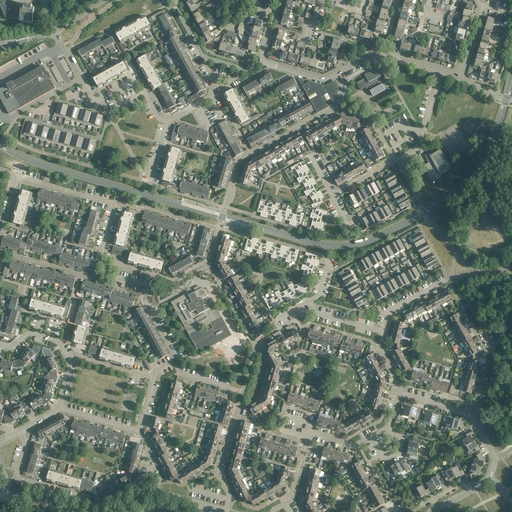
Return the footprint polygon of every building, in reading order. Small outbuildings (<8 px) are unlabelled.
[(13,4),(10,0),(7,0),(0,3),(0,6),(5,18),(15,19),(16,9),(13,9),(12,8),(10,5),(13,4)] [(195,0),(191,0),(185,4),(188,9),(195,5),(193,2),(196,1),(195,0)] [(285,7),(286,7),(292,9),(292,8),(293,5),(296,6),(297,5),(295,2),(294,2),(287,0),(285,7)] [(391,4),(384,2),(383,6),(381,5),(381,8),(388,10),(389,7),(390,7),(391,4)] [(467,4),(466,3),(463,4),(464,6),(466,6),(465,10),(473,12),(474,6),(467,4)] [(30,5),(26,4),(26,5),(24,5),(24,8),(17,7),(16,9),(15,19),(20,20),(20,22),(33,24),(33,21),(38,22),(39,9),(32,9),(32,6),(30,6),(30,5)] [(196,5),(195,5),(188,9),(190,12),(191,11),(193,14),(199,10),(196,5)] [(409,9),(402,7),(401,10),(402,11),(401,14),(408,16),(409,13),(408,13),(409,9)] [(388,10),(381,8),(380,10),(381,11),(380,14),(388,16),(389,14),(387,13),(388,10)] [(163,10),(156,14),(148,19),(151,23),(158,19),(165,15),(165,14),(163,10)] [(201,13),(199,10),(193,14),(194,17),(193,18),(195,20),(201,17),(200,13),(201,13)] [(464,10),(462,16),(470,18),(471,15),(472,15),(473,12),(465,10),(464,10)] [(167,13),(165,14),(165,15),(158,19),(160,22),(157,23),(159,25),(168,20),(168,19),(170,18),(167,13)] [(290,15),(283,13),(282,15),(283,16),(283,19),(282,19),(289,21),(290,21),(291,19),(289,18),(290,15)] [(408,16),(401,14),(400,17),(399,17),(398,19),(407,22),(408,16)] [(151,27),(145,16),(140,19),(139,18),(136,19),(136,20),(137,21),(139,20),(141,22),(137,24),(137,23),(136,21),(130,24),(136,35),(135,33),(137,32),(138,34),(148,28),(147,27),(149,25),(150,27),(151,27)] [(470,18),(462,16),(462,18),(463,19),(462,22),(469,24),(470,22),(469,21),(470,18)] [(203,20),(201,17),(195,20),(198,26),(205,21),(204,19),(203,20)] [(257,18),(254,17),(253,21),(256,21),(255,25),(255,26),(261,27),(262,28),(264,22),(256,19),(257,18)] [(494,19),(487,17),(485,23),(492,26),(492,25),(493,21),(496,22),(497,19),(494,18),(494,19)] [(281,18),(280,25),(287,27),(286,28),(289,29),(290,26),(287,25),(289,21),(282,19),(283,19),(281,18)] [(407,22),(398,19),(397,22),(399,23),(398,26),(405,28),(407,22)] [(169,21),(168,20),(159,25),(160,28),(162,26),(164,29),(173,24),(171,20),(169,21)] [(385,22),(377,20),(376,26),(377,27),(377,26),(384,29),(385,26),(384,25),(385,22)] [(207,24),(205,21),(198,26),(201,31),(207,27),(206,24),(207,24)] [(457,27),(459,28),(466,30),(467,27),(468,27),(469,24),(462,22),(458,21),(457,27)] [(492,26),(485,23),(484,26),(485,27),(485,30),(492,32),(494,26),(492,25),(492,26)] [(136,35),(130,24),(125,27),(124,26),(122,28),(122,27),(121,28),(122,29),(125,28),(126,30),(123,32),(122,31),(121,29),(115,32),(117,35),(118,37),(119,39),(120,42),(121,43),(120,41),(122,40),(123,42),(128,39),(133,36),(133,35),(135,34),(135,35),(136,35)] [(175,28),(173,24),(164,29),(166,33),(163,34),(164,36),(174,30),(173,29),(175,28)] [(254,28),(253,32),(260,34),(261,31),(260,31),(261,27),(255,26),(255,25),(253,25),(253,28),(254,28)] [(351,27),(348,26),(346,34),(352,36),(354,29),(351,28),(351,27)] [(374,26),(373,29),(372,30),(374,33),(375,33),(382,35),(384,29),(377,26),(377,27),(376,26),(374,26)] [(405,28),(398,26),(397,29),(395,29),(395,32),(402,34),(403,34),(405,28)] [(209,31),(207,27),(201,31),(202,34),(203,33),(205,36),(210,33),(211,33),(210,30),(209,31)] [(363,29),(363,30),(360,29),(358,37),(362,38),(361,39),(364,40),(366,32),(367,31),(367,30),(368,28),(366,27),(363,29)] [(466,30),(459,28),(457,34),(466,36),(466,34),(465,33),(466,30)] [(358,30),(354,29),(352,36),(355,37),(355,36),(358,37),(360,29),(358,29),(358,30)] [(175,32),(174,30),(164,36),(165,38),(168,37),(169,40),(177,36),(179,35),(177,31),(175,32)] [(371,31),(367,30),(367,31),(366,32),(364,40),(370,41),(372,34),(374,33),(372,30),(371,31)] [(259,36),(260,34),(253,32),(252,35),(251,35),(250,37),(257,39),(259,40),(259,36)] [(402,34),(395,32),(393,38),(400,40),(401,41),(404,39),(403,38),(401,37),(402,34)] [(205,36),(204,37),(207,43),(213,39),(214,40),(216,39),(215,36),(212,37),(210,33),(205,36)] [(115,43),(110,34),(106,36),(107,38),(106,39),(111,49),(113,47),(112,45),(115,43)] [(466,36),(457,34),(455,40),(463,42),(464,39),(465,39),(466,36)] [(284,37),(277,35),(276,37),(277,38),(276,41),(282,43),(283,43),(284,41),(283,40),(284,37)] [(95,41),(94,41),(99,51),(101,50),(100,48),(102,46),(103,46),(99,40),(100,40),(98,36),(94,39),(95,41)] [(179,40),(177,36),(169,40),(167,41),(169,44),(167,46),(168,48),(178,42),(177,41),(179,40)] [(489,38),(482,36),(481,38),(482,39),(481,42),(488,44),(489,42),(488,41),(489,38)] [(104,37),(100,40),(99,40),(103,46),(102,46),(104,49),(108,47),(109,50),(111,49),(106,39),(105,39),(104,37)] [(257,39),(250,37),(248,43),(249,44),(257,46),(257,43),(256,43),(257,39)] [(340,40),(333,38),(332,40),(334,41),(333,44),(340,46),(341,44),(340,43),(340,40)] [(405,41),(404,39),(401,41),(402,42),(400,50),(406,52),(408,44),(404,43),(405,41)] [(91,40),(87,42),(92,52),(95,50),(97,52),(99,51),(94,41),(92,42),(91,40)] [(281,49),(281,50),(285,48),(284,47),(281,46),(282,43),(276,41),(275,41),(273,47),(281,49)] [(92,52),(87,42),(83,45),(84,47),(83,47),(88,57),(90,56),(89,54),(92,52)] [(178,43),(178,42),(168,48),(169,50),(171,48),(173,52),(183,46),(181,42),(178,43)] [(227,45),(221,43),(219,51),(222,52),(222,53),(224,53),(227,45)] [(408,43),(408,44),(406,52),(409,52),(409,51),(412,52),(414,45),(408,43)] [(249,44),(248,47),(246,47),(244,47),(246,50),(247,50),(255,52),(257,46),(249,44)] [(233,47),(227,45),(224,53),(227,54),(228,53),(231,54),(233,47)] [(417,46),(414,45),(412,52),(412,53),(418,55),(420,48),(417,47),(417,46)] [(81,46),(76,48),(82,58),(85,56),(86,58),(88,57),(83,47),(82,48),(81,46)] [(185,50),(183,46),(173,52),(175,55),(172,56),(174,58),(184,53),(183,51),(185,50)] [(239,48),(233,47),(231,54),(234,55),(234,56),(237,57),(239,49),(239,50),(239,48)] [(246,50),(244,47),(243,48),(242,51),(239,50),(239,49),(237,57),(243,59),(245,51),(246,50)] [(285,50),(285,48),(281,50),(282,51),(280,59),(286,61),(287,60),(286,60),(288,53),(284,52),(285,50)] [(424,49),(420,48),(418,55),(421,56),(421,55),(424,56),(426,48),(424,48),(424,49)] [(432,50),(426,48),(424,56),(428,57),(427,58),(430,59),(432,50)] [(485,50),(478,48),(477,50),(478,51),(477,54),(485,56),(486,54),(484,53),(485,50)] [(337,52),(330,50),(328,56),(329,57),(329,56),(336,59),(337,56),(336,55),(337,52)] [(438,52),(432,50),(430,59),(433,59),(433,58),(436,59),(438,52)] [(439,50),(438,52),(436,59),(440,60),(439,61),(442,62),(444,55),(445,52),(439,50)] [(451,54),(451,55),(450,56),(449,63),(448,63),(448,64),(454,66),(456,58),(458,59),(460,51),(456,50),(454,55),(451,54)] [(184,54),(184,53),(174,58),(175,60),(177,59),(179,62),(188,57),(186,53),(184,54)] [(294,54),(294,55),(292,63),(295,63),(295,62),(298,63),(301,56),(298,55),(294,54)] [(448,56),(444,55),(442,62),(445,63),(445,62),(448,63),(449,63),(450,56),(451,55),(448,54),(448,56)] [(485,56),(477,54),(477,57),(475,57),(475,60),(482,62),(483,62),(485,56)] [(147,56),(147,55),(145,56),(143,57),(141,59),(139,60),(136,61),(139,66),(138,67),(139,69),(139,70),(141,69),(139,66),(142,65),(144,68),(143,68),(143,69),(141,70),(144,76),(155,70),(153,70),(152,68),(153,68),(148,58),(146,58),(145,56),(147,56)] [(329,56),(329,57),(328,60),(326,59),(324,60),(326,63),(327,62),(335,65),(336,59),(329,56)] [(191,61),(188,57),(179,62),(181,65),(178,67),(179,69),(189,63),(189,62),(191,61)] [(310,60),(306,59),(304,66),(307,67),(307,66),(311,66),(313,59),(310,59),(310,60)] [(319,61),(313,59),(311,66),(314,67),(313,69),(316,69),(318,62),(319,62),(319,61)] [(326,63),(324,60),(323,61),(322,63),(319,62),(318,62),(316,69),(323,71),(325,64),(326,63)] [(482,62),(475,60),(473,66),(480,68),(481,69),(484,68),(483,66),(481,65),(482,62)] [(125,67),(124,65),(122,62),(122,61),(122,63),(121,64),(120,62),(110,68),(110,69),(108,70),(108,69),(107,69),(113,80),(118,77),(119,78),(121,76),(121,77),(122,76),(121,75),(118,76),(117,74),(120,72),(121,73),(122,75),(127,72),(126,69),(125,67)] [(190,64),(189,63),(179,69),(181,71),(183,69),(185,73),(194,67),(192,63),(190,64)] [(12,83),(0,89),(0,104),(6,116),(20,108),(55,89),(50,79),(50,78),(50,77),(48,73),(47,74),(43,67),(38,69),(12,84),(12,83)] [(197,72),(194,67),(185,73),(187,76),(184,77),(185,79),(195,74),(195,73),(197,72)] [(485,69),(484,68),(481,69),(482,71),(479,78),(486,80),(486,79),(488,72),(487,72),(484,71),(485,69)] [(113,80),(107,69),(108,71),(106,72),(105,70),(95,76),(96,78),(94,79),(93,77),(92,77),(98,88),(104,85),(104,86),(105,86),(104,86),(107,85),(106,83),(104,85),(102,82),(106,80),(106,81),(107,81),(108,83),(113,80)] [(380,76),(376,69),(364,76),(366,78),(356,83),(360,91),(366,87),(367,89),(366,90),(368,93),(370,91),(373,96),(385,89),(382,85),(387,82),(386,81),(383,75),(380,76)] [(155,70),(144,76),(147,81),(146,81),(146,82),(147,84),(148,84),(149,83),(148,81),(150,79),(152,83),(151,83),(151,84),(149,85),(153,90),(155,89),(163,85),(163,84),(161,85),(160,83),(162,82),(156,72),(155,73),(153,71),(155,70)] [(273,80),(268,70),(264,73),(265,75),(263,75),(269,85),(271,84),(270,82),(273,80)] [(196,75),(195,74),(185,79),(187,81),(189,80),(191,83),(200,78),(198,74),(196,75)] [(261,74),(257,76),(262,86),(265,84),(267,86),(269,85),(263,75),(262,76),(261,74)] [(497,75),(494,74),(492,82),(494,82),(495,81),(498,82),(500,75),(498,74),(497,75)] [(262,86),(257,76),(253,79),(254,80),(253,81),(258,91),(260,90),(259,87),(262,86)] [(292,78),(291,77),(286,79),(292,88),(295,86),(296,89),(298,88),(293,78),(292,78)] [(202,82),(200,78),(191,83),(192,86),(190,88),(191,90),(201,84),(200,83),(202,82)] [(299,78),(298,79),(302,86),(317,114),(333,104),(334,103),(338,90),(338,89),(335,85),(333,82),(325,87),(325,86),(310,82),(304,85),(301,79),(299,78)] [(292,88),(286,79),(282,81),(283,83),(282,84),(288,94),(290,92),(288,90),(292,88)] [(251,80),(247,82),(252,91),(255,90),(256,92),(258,91),(253,81),(252,82),(251,80)] [(252,91),(247,82),(242,84),(244,86),(242,87),(248,97),(250,96),(249,93),(252,91)] [(276,85),(278,88),(281,94),(284,92),(286,95),(288,94),(282,84),(281,84),(280,83),(276,85)] [(164,84),(163,85),(155,89),(157,93),(159,92),(159,93),(169,88),(168,86),(166,87),(164,84)] [(202,86),(201,84),(191,90),(192,92),(195,90),(196,94),(197,94),(204,90),(206,89),(204,84),(202,86)] [(170,90),(169,88),(159,93),(160,94),(158,95),(160,100),(170,95),(168,91),(170,90)] [(227,100),(225,101),(226,101),(227,103),(228,103),(227,100),(229,99),(231,102),(230,102),(231,103),(229,104),(232,109),(242,104),(241,104),(239,102),(241,101),(235,91),(234,92),(233,90),(234,89),(224,95),(227,100)] [(204,90),(197,94),(196,94),(189,98),(191,102),(199,98),(206,94),(204,90)] [(172,98),(170,95),(160,100),(163,104),(165,103),(165,104),(175,99),(174,96),(172,98)] [(176,101),(175,99),(165,104),(166,105),(164,106),(166,110),(168,109),(176,105),(174,102),(176,101)] [(183,101),(176,105),(168,109),(170,113),(177,109),(178,110),(179,110),(179,109),(185,105),(183,101)] [(304,101),(302,102),(307,112),(309,111),(310,113),(314,111),(309,101),(305,103),(304,101)] [(307,112),(302,102),(300,103),(301,105),(298,107),(303,117),(307,114),(306,113),(307,112)] [(54,115),(60,117),(63,105),(62,105),(62,104),(59,103),(59,104),(57,103),(54,115)] [(242,104),(232,109),(235,115),(233,115),(234,116),(235,118),(236,117),(235,115),(237,114),(239,117),(238,117),(239,118),(237,119),(240,124),(241,124),(243,123),(245,121),(248,120),(250,119),(250,118),(249,119),(247,117),(249,116),(243,106),(242,107),(241,105),(242,104)] [(65,106),(63,105),(60,117),(66,119),(69,107),(67,106),(68,106),(65,105),(65,106)] [(71,107),(69,107),(66,119),(71,120),(75,108),(73,108),(74,107),(71,107)] [(293,107),(291,108),(297,118),(298,117),(299,119),(303,117),(298,107),(295,109),(293,107)] [(76,109),(75,108),(71,120),(77,122),(81,110),(79,110),(79,109),(76,108),(76,109)] [(297,118),(291,108),(289,109),(291,111),(287,113),(293,123),(297,120),(296,118),(297,118)] [(82,111),(81,110),(77,122),(83,124),(86,112),(85,111),(82,110),(82,111)] [(88,112),(86,112),(83,124),(89,125),(92,113),(91,113),(91,112),(88,112)] [(283,112),(281,114),(286,124),(288,123),(289,125),(293,123),(287,113),(284,115),(283,112)] [(94,114),(92,113),(89,125),(94,127),(98,115),(96,115),(97,114),(94,113),(94,114)] [(286,124),(281,114),(279,115),(280,117),(277,119),(278,121),(282,128),(286,126),(285,124),(286,124)] [(99,115),(98,115),(94,127),(100,129),(104,117),(102,116),(99,115)] [(341,124),(341,115),(333,119),(333,120),(337,127),(341,124)] [(349,118),(341,115),(341,124),(347,125),(347,126),(349,118)] [(349,117),(349,118),(347,126),(347,125),(346,127),(351,129),(354,118),(349,117)] [(332,118),(327,121),(333,130),(333,129),(337,127),(333,120),(333,119),(332,118)] [(360,120),(354,118),(351,129),(357,130),(358,131),(361,128),(358,126),(360,120)] [(217,130),(218,132),(228,127),(227,126),(229,124),(227,120),(217,125),(219,129),(217,130)] [(273,120),(271,121),(277,132),(278,131),(279,133),(283,130),(282,128),(278,121),(275,123),(273,120)] [(277,132),(271,121),(269,123),(271,125),(267,127),(273,136),(277,134),(276,132),(277,132)] [(333,130),(327,121),(323,123),(327,132),(331,130),(332,131),(333,130)] [(23,135),(29,136),(33,124),(31,124),(31,123),(29,123),(28,123),(27,123),(23,135)] [(327,132),(323,123),(318,126),(323,135),(324,135),(323,134),(327,132)] [(34,125),(33,124),(29,136),(35,138),(38,126),(37,126),(37,125),(34,124),(34,125)] [(180,124),(180,126),(177,134),(178,134),(181,135),(180,138),(182,139),(186,127),(184,127),(185,125),(180,124)] [(175,125),(173,133),(170,141),(175,143),(178,134),(177,134),(180,126),(175,125)] [(40,127),(38,126),(35,138),(41,140),(44,128),(43,127),(40,126),(40,127)] [(187,128),(186,127),(182,139),(185,139),(185,137),(189,138),(192,127),(187,126),(187,128)] [(263,126),(261,127),(266,137),(267,137),(268,139),(273,136),(267,127),(264,129),(263,126)] [(324,137),(323,135),(318,126),(313,129),(318,137),(319,140),(324,137)] [(197,129),(192,127),(189,138),(192,139),(192,141),(194,142),(197,131),(196,130),(197,129)] [(229,128),(228,127),(218,132),(219,134),(221,133),(223,136),(233,131),(230,127),(229,128)] [(266,137),(261,127),(259,128),(260,131),(257,133),(262,142),(266,140),(265,138),(266,137)] [(46,128),(44,128),(41,140),(47,141),(50,129),(48,129),(49,128),(46,128)] [(364,130),(361,128),(358,131),(360,132),(362,137),(371,133),(368,128),(364,130)] [(52,130),(50,129),(47,141),(52,143),(56,131),(54,131),(55,130),(52,129),(52,130)] [(199,131),(197,131),(194,142),(196,143),(197,140),(201,141),(204,131),(199,129),(199,131)] [(318,137),(313,129),(308,131),(314,141),(314,140),(314,139),(318,137)] [(57,131),(56,131),(52,143),(58,145),(62,133),(60,132),(57,131)] [(208,132),(204,131),(201,141),(204,142),(203,145),(206,145),(209,134),(208,134),(208,132)] [(235,135),(233,131),(223,136),(225,139),(223,141),(224,143),(234,137),(233,136),(235,135)] [(314,141),(308,131),(304,134),(308,142),(312,140),(313,141),(314,141)] [(252,132),(250,133),(256,143),(257,143),(258,144),(262,142),(257,133),(254,134),(252,132)] [(63,133),(62,133),(58,145),(64,146),(67,134),(66,134),(66,133),(63,133)] [(256,143),(250,133),(248,134),(250,137),(246,139),(252,148),(256,146),(255,144),(256,143)] [(304,142),(299,133),(294,136),(299,144),(304,142)] [(373,137),(371,133),(362,137),(365,141),(363,142),(364,143),(373,137)] [(69,135),(67,134),(64,146),(70,148),(73,136),(72,136),(72,135),(69,134),(69,135)] [(75,136),(73,136),(70,148),(75,150),(79,138),(77,137),(78,137),(75,136)] [(299,144),(294,136),(290,139),(294,147),(299,144)] [(234,138),(234,137),(224,143),(225,145),(227,143),(229,147),(239,141),(236,137),(234,138)] [(376,142),(373,137),(364,143),(365,143),(368,147),(376,142)] [(80,138),(79,138),(75,150),(81,151),(85,139),(83,139),(83,138),(80,138)] [(86,140),(85,139),(81,151),(87,153),(90,141),(89,141),(89,140),(86,139),(86,140)] [(294,147),(290,139),(285,141),(290,150),(294,147)] [(92,141),(90,141),(87,153),(93,155),(96,143),(95,142),(92,141)] [(241,145),(239,141),(229,147),(231,150),(228,151),(230,153),(240,148),(239,147),(241,145)] [(290,150),(285,141),(280,144),(281,145),(285,152),(290,150)] [(379,147),(376,142),(368,147),(370,151),(369,151),(369,152),(379,147)] [(281,145),(276,148),(281,156),(286,154),(285,152),(281,145)] [(381,152),(379,147),(369,152),(370,153),(371,152),(373,156),(381,152)] [(180,151),(177,150),(175,149),(172,148),(170,148),(168,153),(167,153),(166,156),(168,157),(169,154),(171,155),(170,158),(169,159),(167,158),(165,164),(177,167),(175,166),(176,164),(178,165),(181,154),(179,153),(180,151),(182,151),(180,151)] [(240,149),(240,148),(230,153),(231,155),(233,154),(235,157),(244,152),(242,148),(240,149)] [(276,148),(272,150),(276,159),(281,156),(276,148)] [(271,149),(266,152),(272,161),(276,159),(272,150),(271,149)] [(451,169),(440,150),(432,155),(431,152),(425,156),(429,163),(425,165),(428,169),(426,171),(433,182),(442,177),(440,175),(451,169)] [(272,161),(266,152),(262,155),(267,164),(272,161)] [(384,156),(381,152),(373,156),(377,163),(380,162),(379,159),(384,156)] [(267,164),(262,155),(257,157),(262,167),(267,164)] [(223,160),(222,163),(233,166),(234,162),(232,161),(232,160),(221,157),(221,159),(223,160)] [(262,167),(257,157),(252,160),(253,161),(257,168),(256,168),(257,169),(262,167)] [(253,161),(245,165),(252,170),(256,168),(257,168),(253,161)] [(361,161),(356,164),(361,173),(366,170),(361,161)] [(350,165),(352,167),(356,175),(361,173),(356,164),(355,162),(350,165)] [(233,166),(222,163),(221,167),(218,166),(218,168),(229,172),(229,170),(231,171),(233,166)] [(302,166),(300,163),(290,168),(292,170),(295,169),(297,173),(307,168),(306,165),(302,166)] [(177,167),(165,164),(164,169),(163,169),(162,169),(163,169),(162,172),(163,173),(164,170),(167,171),(166,174),(165,174),(165,175),(163,174),(161,180),(163,181),(171,183),(172,183),(171,182),(171,180),(173,181),(176,170),(175,169),(175,167),(177,168),(177,167)] [(252,170),(245,165),(243,173),(250,175),(252,170)] [(352,167),(347,169),(352,178),(356,175),(352,167)] [(229,172),(218,168),(217,171),(220,171),(219,175),(229,178),(231,173),(228,173),(229,172)] [(309,171),(307,168),(297,173),(299,178),(297,179),(298,181),(308,176),(306,172),(309,171)] [(352,178),(347,169),(342,172),(347,180),(352,178)] [(383,177),(386,183),(396,178),(391,170),(387,172),(388,175),(383,177)] [(347,180),(342,172),(337,175),(342,183),(347,180)] [(240,178),(250,181),(253,182),(255,177),(250,175),(243,173),(242,173),(240,178)] [(229,178),(219,175),(217,178),(215,178),(214,180),(225,183),(226,182),(228,182),(229,178)] [(342,183),(337,175),(333,177),(337,186),(342,183)] [(310,179),(308,176),(298,181),(299,184),(302,182),(304,186),(314,181),(313,178),(310,179)] [(250,181),(240,178),(239,184),(249,186),(250,181)] [(399,183),(396,178),(386,183),(389,188),(399,183)] [(183,179),(180,186),(179,189),(181,190),(180,192),(185,193),(188,183),(184,182),(185,179),(183,179)] [(225,183),(214,180),(214,182),(216,183),(215,186),(226,190),(227,185),(225,184),(225,183)] [(191,184),(188,183),(185,193),(189,194),(190,192),(191,193),(194,182),(192,181),(191,184)] [(316,184),(314,181),(304,186),(307,191),(304,192),(305,194),(315,189),(313,185),(316,184)] [(196,182),(194,182),(191,193),(192,193),(192,195),(196,196),(199,186),(196,185),(196,182)] [(380,192),(374,182),(369,185),(374,195),(380,192)] [(402,188),(399,183),(389,188),(392,193),(402,188)] [(203,187),(199,186),(196,196),(201,198),(201,196),(203,196),(206,185),(204,184),(203,187)] [(208,186),(206,185),(203,196),(204,196),(203,198),(208,200),(211,189),(207,188),(208,186)] [(374,195),(369,185),(364,188),(369,198),(374,195)] [(369,198),(364,188),(358,191),(364,201),(369,198)] [(404,193),(402,188),(392,193),(395,199),(404,193)] [(46,190),(42,189),(41,191),(40,191),(37,202),(38,202),(39,202),(40,200),(43,201),(46,190)] [(317,193),(315,189),(305,194),(306,197),(309,195),(312,199),(322,194),(320,191),(317,193)] [(33,193),(21,190),(19,196),(18,196),(17,199),(19,199),(19,196),(22,197),(21,201),(20,201),(18,201),(16,206),(26,209),(27,207),(28,207),(32,196),(30,196),(31,193),(32,194),(33,194),(33,193)] [(51,192),(46,190),(43,201),(47,202),(46,204),(48,205),(51,194),(50,194),(51,192)] [(364,201),(358,191),(353,194),(358,204),(364,201)] [(53,194),(51,194),(48,205),(51,206),(51,203),(55,204),(58,194),(53,192),(53,194)] [(407,199),(404,193),(395,199),(398,204),(407,199)] [(62,195),(58,194),(55,204),(58,205),(58,208),(60,208),(63,197),(62,197),(62,195)] [(323,197),(322,194),(312,199),(314,204),(311,205),(312,208),(322,202),(320,199),(323,197)] [(358,204),(353,194),(345,199),(347,203),(350,202),(353,207),(358,204)] [(64,198),(63,197),(60,208),(62,209),(63,206),(66,207),(69,197),(65,196),(64,198)] [(74,198),(69,197),(66,207),(70,208),(69,211),(71,212),(75,201),(73,200),(74,198)] [(76,201),(75,201),(71,212),(74,212),(74,210),(78,211),(81,200),(76,199),(76,201)] [(411,206),(407,199),(398,204),(401,209),(406,207),(407,208),(411,206)] [(263,202),(260,201),(257,212),(261,213),(260,216),(263,217),(267,206),(262,205),(263,202)] [(271,208),(267,206),(263,217),(267,218),(268,215),(272,216),(275,205),(272,205),(271,208)] [(277,206),(275,205),(272,216),(276,217),(275,221),(278,222),(281,210),(276,209),(277,206)] [(392,215),(387,205),(382,208),(387,218),(392,215)] [(26,209),(16,206),(15,212),(13,212),(14,212),(13,215),(14,215),(15,213),(18,213),(17,217),(16,217),(13,217),(12,223),(20,225),(22,226),(23,226),(21,225),(22,223),(24,223),(25,218),(27,212),(25,212),(26,209)] [(387,218),(382,208),(376,211),(382,221),(387,218)] [(286,212),(281,210),(278,222),(281,222),(282,219),(286,220),(289,209),(287,209),(286,212)] [(292,210),(289,209),(286,220),(290,221),(289,225),(292,226),(295,215),(291,213),(292,210)] [(311,214),(311,215),(322,218),(323,214),(326,215),(327,212),(316,209),(314,214),(311,213),(311,214)] [(87,213),(86,215),(97,218),(97,217),(99,217),(101,213),(90,210),(89,213),(87,213)] [(149,213),(144,211),(141,222),(145,223),(144,225),(147,226),(150,215),(149,215),(149,213)] [(382,221),(376,211),(371,214),(376,224),(382,221)] [(121,218),(120,217),(120,218),(119,220),(121,221),(122,218),(124,219),(123,223),(122,222),(122,223),(120,222),(118,228),(128,231),(129,228),(131,229),(134,218),(132,217),(133,215),(135,216),(135,215),(133,215),(125,213),(123,212),(121,218)] [(151,216),(150,215),(147,226),(149,227),(150,224),(153,225),(156,215),(152,213),(151,216)] [(300,216),(295,215),(292,226),(296,227),(296,223),(301,224),(304,213),(301,213),(300,216)] [(376,224),(371,214),(366,217),(371,227),(376,224)] [(97,218),(86,215),(85,217),(88,218),(87,222),(97,224),(99,220),(96,219),(97,218)] [(161,216),(156,215),(153,225),(157,226),(156,229),(158,229),(161,219),(160,218),(161,216)] [(322,218),(311,215),(310,218),(313,219),(312,223),(323,227),(324,223),(320,222),(322,218)] [(163,219),(161,219),(158,229),(161,230),(161,227),(165,228),(168,218),(163,217),(163,219)] [(371,227),(366,217),(360,220),(363,225),(360,227),(363,231),(371,227)] [(172,219),(168,218),(165,228),(169,229),(168,232),(170,233),(173,222),(172,222),(172,219)] [(174,222),(173,222),(170,233),(172,233),(173,231),(177,232),(179,222),(175,220),(174,222)] [(97,224),(87,222),(86,225),(83,224),(83,226),(93,230),(94,228),(96,229),(97,224)] [(184,223),(179,222),(177,232),(180,233),(179,235),(181,236),(185,225),(183,225),(184,223)] [(323,227),(312,223),(310,228),(307,227),(306,230),(317,233),(318,229),(322,230),(323,227)] [(186,226),(185,225),(181,236),(184,237),(185,234),(188,235),(191,225),(186,224),(186,226)] [(93,230),(83,226),(82,229),(84,229),(84,233),(92,235),(91,236),(94,236),(95,232),(93,231),(93,230)] [(203,229),(202,233),(212,236),(214,231),(212,231),(212,229),(201,226),(201,228),(203,229)] [(128,231),(118,228),(117,234),(115,234),(116,234),(115,236),(115,237),(116,237),(117,234),(120,235),(119,239),(118,238),(118,239),(115,238),(114,245),(125,248),(126,248),(125,248),(125,247),(124,247),(124,245),(126,245),(129,234),(127,234),(128,231)] [(410,237),(413,242),(423,237),(418,229),(414,232),(415,234),(410,237)] [(78,235),(77,237),(88,241),(88,239),(90,240),(91,236),(92,235),(84,233),(81,232),(80,236),(78,235)] [(212,236),(202,233),(201,236),(198,235),(198,238),(209,241),(209,240),(211,240),(212,236)] [(7,237),(4,236),(1,244),(1,247),(5,248),(6,246),(7,246),(10,235),(8,235),(7,237)] [(13,236),(10,235),(7,246),(8,247),(8,249),(12,250),(15,240),(12,239),(13,236)] [(227,237),(223,236),(222,238),(221,238),(220,243),(230,246),(233,247),(234,242),(226,239),(227,237)] [(28,238),(27,243),(25,249),(30,250),(30,248),(32,248),(35,237),(32,237),(32,239),(28,238)] [(37,238),(35,237),(32,248),(33,249),(32,251),(37,252),(40,242),(36,241),(37,238)] [(88,241),(77,237),(76,240),(79,240),(78,244),(88,247),(90,242),(87,242),(88,241)] [(256,238),(252,237),(251,241),(247,239),(244,250),(247,251),(248,248),(253,249),(256,238)] [(426,242),(423,237),(413,242),(416,248),(426,242)] [(19,241),(15,240),(12,250),(17,251),(17,249),(19,250),(22,239),(20,238),(19,241)] [(209,241),(198,238),(197,240),(200,241),(199,244),(209,247),(210,243),(208,242),(209,241)] [(259,239),(256,238),(253,249),(257,251),(256,254),(259,254),(262,244),(258,242),(259,239)] [(24,239),(22,239),(19,250),(20,250),(19,252),(24,254),(25,249),(27,243),(23,242),(24,239)] [(405,249),(400,239),(394,242),(400,252),(405,249)] [(43,243),(40,242),(37,252),(41,253),(42,251),(43,252),(46,241),(44,240),(43,243)] [(49,241),(46,241),(43,252),(44,252),(44,254),(48,255),(51,245),(48,244),(49,241)] [(270,242),(267,241),(266,245),(262,244),(259,254),(261,255),(262,252),(267,253),(270,242)] [(273,243),(270,242),(267,253),(272,255),(271,258),(273,259),(276,248),(272,247),(273,243)] [(400,252),(394,242),(389,245),(394,255),(400,252)] [(429,248),(426,242),(416,248),(419,253),(429,248)] [(55,246),(51,245),(48,255),(53,257),(53,255),(55,255),(58,244),(56,243),(55,246)] [(230,246),(220,243),(218,249),(228,252),(230,246)] [(60,245),(58,244),(55,255),(56,255),(55,258),(60,259),(62,253),(63,248),(59,247),(60,245)] [(209,247),(199,244),(198,248),(195,247),(194,249),(205,252),(206,251),(208,252),(209,247)] [(285,246),(281,245),(280,249),(276,248),(273,259),(276,259),(277,256),(281,258),(285,246)] [(394,255),(389,245),(384,248),(389,258),(394,255)] [(121,249),(113,246),(111,253),(119,256),(121,249)] [(288,247),(285,246),(281,258),(286,259),(285,262),(288,263),(291,252),(287,251),(288,247)] [(389,258),(384,248),(379,251),(384,261),(389,258)] [(432,253),(429,248),(419,253),(422,258),(432,253)] [(129,251),(121,249),(119,256),(127,258),(129,251)] [(205,252),(194,249),(194,251),(196,252),(195,256),(206,259),(207,254),(205,254),(205,252)] [(228,252),(218,249),(216,254),(218,254),(225,256),(227,257),(228,252)] [(299,251),(296,250),(295,253),(291,252),(288,263),(290,263),(291,260),(296,262),(299,251)] [(131,252),(131,251),(128,263),(134,265),(133,266),(134,266),(136,267),(137,265),(134,265),(135,262),(138,263),(138,264),(139,264),(138,266),(144,268),(147,258),(144,257),(145,256),(134,253),(133,254),(131,254),(132,252),(131,252)] [(384,261),(379,251),(373,254),(379,264),(384,261)] [(65,254),(62,253),(60,259),(58,263),(63,265),(64,263),(65,263),(68,252),(66,252),(65,254)] [(70,253),(68,252),(65,263),(66,263),(66,266),(70,267),(73,256),(70,255),(70,253)] [(308,256),(307,261),(318,264),(319,261),(316,260),(317,256),(306,253),(305,255),(308,256)] [(434,258),(432,253),(422,258),(425,263),(434,258)] [(218,254),(215,262),(224,261),(225,256),(218,254)] [(379,264),(373,254),(368,257),(373,266),(379,264)] [(77,257),(73,256),(70,267),(75,268),(75,266),(77,266),(80,255),(78,255),(77,257)] [(82,256),(80,255),(77,266),(78,267),(77,269),(82,270),(85,260),(81,259),(82,256)] [(185,255),(183,256),(188,266),(189,266),(190,268),(195,265),(189,256),(186,258),(185,255)] [(188,266),(183,256),(181,257),(182,260),(179,262),(184,271),(188,269),(187,267),(188,266)] [(149,259),(147,258),(144,268),(150,269),(150,271),(152,271),(152,272),(153,272),(153,270),(150,269),(151,266),(155,268),(154,268),(155,269),(154,271),(161,272),(164,261),(163,261),(163,263),(161,262),(161,260),(150,257),(149,259)] [(373,266),(368,257),(363,260),(368,269),(373,266)] [(88,261),(85,260),(82,270),(86,271),(87,269),(88,270),(91,259),(89,258),(88,261)] [(439,266),(434,258),(425,263),(428,269),(433,266),(435,269),(439,266)] [(12,259),(11,262),(9,270),(13,271),(12,273),(14,274),(18,263),(16,263),(17,261),(12,259)] [(94,259),(91,259),(88,270),(90,270),(89,272),(94,274),(97,263),(93,262),(94,259)] [(368,269),(363,260),(357,263),(363,272),(368,269)] [(19,264),(18,263),(14,274),(17,275),(17,272),(21,273),(24,263),(19,261),(19,264)] [(174,261),(172,262),(178,272),(179,271),(180,273),(184,271),(179,262),(176,263),(174,261)] [(226,266),(224,261),(215,262),(219,270),(226,266)] [(318,264),(307,261),(306,266),(302,265),(302,267),(313,270),(314,266),(317,267),(318,264)] [(178,272),(172,262),(170,263),(172,266),(168,268),(173,277),(178,275),(177,273),(178,272)] [(28,264),(24,263),(21,273),(24,274),(24,277),(26,277),(29,267),(28,266),(28,264)] [(30,267),(29,267),(26,277),(28,278),(29,275),(32,276),(35,266),(31,265),(30,267)] [(228,265),(226,266),(219,270),(218,270),(221,275),(230,270),(228,265)] [(40,267),(35,266),(32,276),(36,277),(35,280),(37,281),(41,270),(39,269),(40,267)] [(313,270),(302,267),(301,270),(304,271),(303,275),(314,279),(315,275),(311,274),(313,270)] [(420,276),(415,267),(410,270),(415,279),(420,276)] [(42,270),(41,270),(37,281),(40,281),(40,279),(44,280),(47,269),(43,268),(42,270)] [(52,271),(47,269),(44,280),(48,281),(47,283),(49,284),(52,273),(51,273),(52,271)] [(233,275),(230,270),(221,275),(224,280),(233,275)] [(415,279),(410,270),(404,273),(409,282),(415,279)] [(54,274),(52,273),(49,284),(51,285),(52,282),(56,283),(59,273),(54,271),(54,274)] [(339,273),(343,281),(353,276),(350,271),(345,273),(343,271),(339,273)] [(63,274),(59,273),(56,283),(59,284),(58,287),(61,287),(64,277),(63,276),(63,274)] [(409,282),(404,273),(399,276),(404,285),(409,282)] [(65,277),(64,277),(61,287),(63,288),(64,285),(67,286),(70,276),(66,275),(65,277)] [(75,277),(70,276),(67,286),(71,287),(70,290),(72,291),(76,280),(74,279),(75,277)] [(238,280),(236,276),(227,281),(230,285),(239,280),(239,279),(238,280)] [(356,281),(353,276),(343,281),(346,286),(356,281)] [(404,285),(399,276),(394,279),(399,288),(404,285)] [(309,287),(303,277),(301,279),(302,281),(298,284),(304,294),(307,292),(305,289),(309,287)] [(399,288),(394,279),(388,282),(394,291),(399,288)] [(83,291),(87,292),(90,282),(85,280),(85,283),(83,282),(80,293),(82,294),(83,291)] [(240,281),(239,280),(230,285),(233,290),(241,286),(239,282),(240,281)] [(358,287),(356,281),(346,286),(349,292),(358,287)] [(94,283),(90,282),(87,292),(90,293),(89,296),(92,296),(95,285),(94,285),(94,283)] [(394,291),(388,282),(383,284),(388,294),(394,291)] [(292,283),(290,285),(295,294),(299,293),(301,295),(304,294),(298,284),(294,286),(292,283)] [(96,286),(95,285),(92,296),(97,298),(101,285),(97,284),(96,286)] [(388,294),(383,284),(378,287),(383,297),(388,294)] [(106,286),(101,285),(97,298),(103,300),(106,289),(105,288),(106,286)] [(295,294),(290,285),(288,286),(289,289),(285,291),(290,301),(294,300),(292,296),(295,294)] [(203,288),(200,289),(198,286),(193,289),(195,292),(194,293),(189,296),(187,294),(171,303),(173,306),(189,335),(189,336),(199,354),(232,336),(222,318),(222,317),(213,301),(205,305),(204,303),(207,301),(205,298),(207,296),(207,295),(210,294),(207,289),(204,290),(203,288)] [(243,289),(241,286),(233,290),(235,295),(245,290),(244,289),(243,289)] [(108,289),(106,289),(103,300),(105,300),(106,298),(110,299),(111,296),(112,291),(113,288),(108,287),(108,289)] [(361,292),(358,287),(349,292),(352,297),(361,292)] [(383,297),(378,287),(372,290),(378,300),(383,297)] [(245,291),(245,290),(235,295),(233,296),(234,298),(236,297),(238,300),(246,295),(244,291),(245,291)] [(442,293),(446,302),(447,303),(455,299),(452,294),(449,295),(447,290),(442,293)] [(110,299),(109,301),(113,302),(112,305),(114,305),(117,294),(116,294),(117,292),(112,291),(111,296),(110,299)] [(279,291),(277,292),(282,302),(286,300),(287,303),(290,301),(285,291),(280,293),(279,291)] [(282,302),(277,292),(274,293),(276,296),(272,298),(277,308),(280,307),(279,304),(282,302)] [(364,297),(361,292),(352,297),(355,302),(364,297)] [(119,295),(117,294),(114,305),(116,306),(117,303),(121,304),(124,294),(119,293),(119,295)] [(446,302),(442,293),(437,296),(442,305),(443,305),(442,304),(446,302)] [(128,295),(124,294),(121,304),(124,305),(123,308),(126,309),(129,298),(128,297),(128,295)] [(248,299),(246,295),(238,300),(240,304),(250,299),(249,298),(248,299)] [(130,298),(129,298),(126,309),(128,309),(129,307),(133,308),(136,297),(131,296),(130,298)] [(442,305),(437,296),(432,299),(437,307),(441,305),(441,306),(442,305)] [(21,300),(11,297),(10,300),(7,300),(6,302),(17,305),(18,304),(20,304),(21,300)] [(369,305),(364,297),(355,302),(358,308),(363,305),(365,307),(369,305)] [(46,302),(33,298),(32,300),(31,302),(29,309),(35,311),(34,312),(35,312),(37,313),(38,313),(38,312),(35,311),(36,308),(40,309),(39,310),(40,310),(39,312),(45,314),(48,305),(46,304),(46,302)] [(266,298),(264,299),(269,309),(273,307),(274,310),(277,308),(272,298),(267,301),(266,298)] [(89,302),(78,299),(77,304),(79,304),(79,306),(90,309),(90,307),(88,306),(89,302)] [(250,300),(250,299),(240,304),(243,309),(249,306),(251,305),(249,300),(250,300)] [(437,307),(432,299),(428,301),(433,311),(434,310),(433,309),(437,307)] [(428,301),(423,304),(427,311),(426,311),(427,312),(431,310),(432,311),(433,311),(428,301)] [(17,305),(6,302),(6,304),(8,305),(7,308),(11,310),(18,312),(18,311),(19,307),(17,306),(17,305)] [(422,302),(417,305),(422,313),(426,311),(427,311),(423,304),(422,302)] [(51,305),(48,305),(45,314),(51,316),(51,317),(54,318),(54,316),(52,315),(52,313),(56,314),(56,315),(56,317),(62,319),(62,316),(65,308),(65,307),(64,309),(62,308),(62,306),(51,303),(51,305)] [(422,313),(417,305),(413,307),(417,316),(422,313)] [(90,309),(79,306),(79,307),(76,306),(75,311),(86,314),(87,310),(89,311),(90,309)] [(243,309),(240,310),(243,315),(251,311),(249,306),(243,309)] [(135,314),(137,317),(146,312),(145,309),(143,310),(141,307),(131,313),(133,315),(135,314)] [(417,316),(413,307),(408,310),(413,319),(417,316)] [(413,319),(408,310),(403,313),(406,317),(403,320),(406,323),(408,321),(413,319)] [(86,314),(75,311),(74,315),(76,316),(76,317),(86,320),(87,318),(84,317),(86,314)] [(254,315),(251,311),(243,315),(246,320),(254,315)] [(149,316),(146,312),(137,317),(139,320),(136,321),(137,324),(147,318),(147,317),(149,316)] [(18,317),(7,314),(6,317),(9,317),(8,321),(18,324),(19,319),(17,319),(18,317)] [(458,314),(449,318),(447,320),(450,324),(452,323),(460,319),(458,314)] [(257,320),(254,315),(246,320),(248,325),(257,320)] [(86,320),(76,317),(75,319),(73,318),(72,323),(82,326),(83,322),(86,323),(86,320)] [(148,319),(147,318),(137,324),(139,326),(141,324),(143,327),(152,322),(150,318),(148,319)] [(463,323),(460,319),(452,323),(454,327),(453,328),(454,328),(463,323)] [(259,325),(257,320),(248,325),(251,329),(259,325)] [(406,323),(403,320),(401,323),(396,321),(394,327),(403,329),(405,324),(406,323)] [(18,324),(8,321),(7,324),(4,324),(3,326),(14,329),(15,328),(17,328),(18,324)] [(154,326),(152,322),(143,327),(144,331),(142,332),(143,334),(153,329),(152,327),(154,326)] [(465,328),(463,323),(454,328),(454,329),(455,329),(457,332),(465,328)] [(89,329),(77,325),(75,331),(74,331),(73,334),(74,334),(75,332),(78,332),(77,336),(76,336),(74,336),(72,342),(74,343),(82,345),(84,345),(82,344),(82,342),(84,343),(87,331),(86,331),(86,329),(88,329),(89,329)] [(262,329),(259,325),(251,329),(253,334),(262,329)] [(317,326),(315,325),(313,330),(310,329),(307,339),(312,340),(311,341),(312,341),(317,326)] [(14,329),(3,326),(3,328),(5,329),(4,332),(12,335),(15,335),(16,331),(14,330),(14,329)] [(319,326),(317,326),(312,341),(312,343),(317,344),(318,341),(320,332),(317,332),(319,326)] [(327,329),(325,328),(323,333),(320,332),(318,341),(317,344),(322,346),(323,344),(326,334),(326,332),(327,329)] [(468,333),(465,328),(457,332),(455,333),(458,338),(459,338),(468,333)] [(154,330),(153,329),(143,334),(144,336),(147,335),(148,338),(158,333),(156,329),(154,330)] [(264,334),(262,329),(253,334),(256,339),(264,334)] [(295,329),(290,332),(295,341),(296,341),(296,340),(300,338),(295,329)] [(4,332),(0,330),(0,336),(3,337),(11,339),(12,335),(4,332)] [(295,341),(290,332),(285,335),(290,343),(294,341),(295,342),(295,341)] [(160,337),(158,333),(148,338),(150,341),(148,343),(149,345),(159,339),(158,338),(160,337)] [(471,337),(468,333),(459,338),(459,339),(460,338),(463,342),(471,337)] [(331,335),(326,334),(323,344),(324,343),(328,344),(331,335)] [(290,343),(285,335),(281,337),(286,347),(287,346),(286,345),(290,343)] [(286,347),(281,337),(276,340),(280,347),(280,348),(284,346),(285,347),(286,347)] [(341,338),(336,337),(333,347),(334,347),(334,346),(339,347),(341,338)] [(346,342),(343,341),(340,350),(340,352),(345,354),(345,353),(349,337),(347,337),(346,342)] [(351,338),(349,337),(345,353),(346,353),(346,352),(350,353),(353,344),(350,343),(351,338)] [(401,340),(391,337),(390,342),(395,344),(395,347),(399,347),(399,345),(401,340)] [(473,342),(471,337),(463,342),(461,343),(464,347),(473,342)] [(160,340),(159,339),(149,345),(150,347),(153,345),(154,349),(164,343),(162,339),(160,340)] [(280,347),(276,340),(267,345),(269,348),(269,349),(269,351),(268,351),(268,352),(264,354),(269,363),(276,359),(274,355),(275,354),(275,353),(275,351),(276,351),(275,349),(280,347)] [(356,345),(353,344),(350,353),(355,354),(354,355),(355,356),(360,340),(358,340),(356,345)] [(362,341),(360,340),(355,356),(356,356),(357,355),(361,356),(364,347),(360,346),(362,341)] [(476,347),(473,342),(464,347),(464,348),(466,347),(468,351),(476,347)] [(166,347),(164,343),(154,349),(156,352),(154,353),(155,355),(165,350),(164,349),(166,347)] [(91,345),(90,347),(89,352),(88,356),(92,357),(93,355),(94,355),(97,345),(95,344),(94,346),(91,345)] [(41,347),(34,345),(33,348),(31,350),(28,347),(24,351),(31,359),(35,355),(40,351),(41,347)] [(100,345),(97,345),(94,355),(96,356),(95,358),(100,359),(103,348),(103,347),(102,349),(99,348),(100,345)] [(400,349),(399,347),(395,347),(395,351),(391,354),(394,358),(402,354),(400,349)] [(479,352),(476,347),(468,351),(466,352),(469,357),(470,356),(471,358),(475,358),(474,354),(479,352)] [(50,350),(43,348),(42,352),(46,360),(44,362),(47,367),(56,362),(53,357),(54,356),(50,350)] [(103,348),(100,359),(105,361),(105,362),(108,363),(108,362),(106,361),(106,358),(110,359),(110,360),(110,362),(116,364),(118,354),(116,354),(116,352),(105,349),(105,350),(103,350),(103,348)] [(165,351),(165,350),(155,355),(156,357),(158,356),(160,359),(170,354),(167,350),(165,351)] [(31,359),(24,351),(19,355),(22,358),(21,359),(18,360),(20,368),(23,367),(27,363),(31,359)] [(121,355),(118,354),(116,364),(121,366),(121,367),(124,368),(124,367),(124,366),(122,366),(123,363),(126,364),(126,365),(126,367),(132,369),(135,357),(134,359),(132,358),(133,357),(121,353),(121,355)] [(365,363),(365,364),(375,359),(372,354),(364,358),(366,362),(365,363)] [(405,358),(402,354),(394,358),(396,363),(405,358)] [(279,358),(276,359),(269,363),(272,368),(280,367),(279,364),(280,363),(280,360),(279,358)] [(407,363),(405,358),(396,363),(399,368),(407,363)] [(475,361),(475,358),(471,358),(471,360),(469,365),(478,368),(480,363),(475,361)] [(378,363),(375,359),(365,364),(366,365),(367,364),(369,368),(378,363)] [(20,368),(18,360),(15,361),(14,361),(13,363),(8,361),(5,371),(11,373),(12,367),(17,369),(20,368)] [(59,367),(56,362),(47,367),(50,373),(49,373),(49,377),(57,376),(57,373),(55,369),(59,367)] [(380,368),(378,363),(369,368),(371,372),(370,372),(371,373),(380,368)] [(410,368),(407,363),(399,368),(402,373),(406,370),(409,373),(412,369),(410,368)] [(278,375),(280,367),(272,368),(270,373),(278,375)] [(383,373),(380,368),(371,373),(371,374),(369,375),(371,379),(374,377),(381,374),(383,373)] [(413,371),(412,369),(409,373),(412,375),(410,381),(416,382),(419,372),(413,371)] [(424,374),(419,372),(416,382),(421,384),(421,383),(424,374)] [(270,373),(269,373),(268,378),(278,381),(280,375),(278,375),(270,373)] [(381,374),(374,377),(377,382),(385,381),(381,374)] [(429,375),(424,374),(421,383),(426,384),(428,378),(429,375)] [(57,379),(57,376),(49,377),(45,377),(43,385),(53,388),(54,382),(56,383),(57,379)] [(278,381),(268,378),(266,383),(277,386),(278,381)] [(426,384),(425,387),(431,388),(433,379),(428,378),(426,384)] [(383,389),(385,381),(377,382),(375,387),(383,390),(383,389)] [(277,386),(266,383),(265,388),(275,391),(277,386)] [(53,388),(43,385),(41,391),(46,392),(46,393),(44,396),(50,401),(52,398),(53,394),(51,393),(53,388)] [(203,388),(197,386),(194,396),(200,398),(203,388)] [(208,389),(203,388),(200,398),(205,399),(208,389)] [(275,391),(265,388),(263,394),(264,394),(272,396),(274,397),(275,391)] [(213,390),(208,389),(205,399),(210,401),(213,390)] [(219,392),(213,390),(210,401),(216,402),(216,401),(218,393),(219,392)] [(383,395),(373,392),(373,393),(374,393),(372,398),(382,401),(383,395)] [(216,401),(221,402),(220,404),(221,404),(227,401),(227,400),(226,400),(228,396),(218,393),(216,401)] [(39,394),(33,397),(38,406),(43,403),(44,405),(48,403),(50,401),(44,396),(42,398),(41,399),(39,394)] [(264,394),(263,399),(270,404),(272,396),(264,394)] [(38,406),(33,397),(31,399),(30,398),(29,397),(23,401),(27,408),(31,405),(33,409),(38,406)] [(270,404),(263,399),(258,402),(262,409),(270,404)] [(27,408),(23,401),(20,402),(21,404),(14,408),(19,417),(24,414),(22,410),(27,408)] [(166,401),(165,407),(175,410),(176,404),(167,402),(166,401)] [(262,409),(258,402),(253,404),(258,413),(263,410),(262,409)] [(228,403),(222,406),(222,407),(224,407),(222,412),(230,414),(233,405),(228,403)] [(382,406),(380,406),(370,403),(370,404),(371,404),(369,408),(379,411),(380,408),(385,409),(385,407),(382,406)] [(258,413),(253,404),(246,408),(248,412),(251,411),(253,415),(258,413)] [(408,417),(409,416),(411,408),(402,405),(399,417),(402,418),(403,416),(408,417)] [(175,410),(165,407),(163,412),(173,415),(175,410)] [(412,407),(411,408),(409,416),(415,418),(414,420),(418,421),(421,410),(412,407)] [(19,417),(14,408),(7,412),(7,416),(8,424),(11,423),(15,421),(14,420),(19,417)] [(420,422),(423,423),(423,424),(429,425),(430,423),(432,414),(433,413),(423,410),(420,422)] [(367,411),(363,413),(368,423),(372,420),(367,411)] [(173,415),(163,412),(162,417),(172,420),(173,415)] [(221,412),(219,417),(229,420),(231,415),(230,414),(222,412),(221,412)] [(368,423),(363,413),(358,416),(363,425),(368,423)] [(67,423),(62,414),(58,416),(59,418),(58,419),(63,429),(65,428),(64,425),(67,423)] [(442,417),(432,414),(430,423),(436,425),(435,427),(438,428),(442,417)] [(316,426),(321,428),(324,418),(319,416),(316,426)] [(363,425),(358,416),(353,419),(358,428),(363,425)] [(229,420),(219,417),(218,422),(228,425),(229,420)] [(441,429),(444,430),(444,431),(450,432),(451,429),(454,420),(444,417),(441,429)] [(56,418),(51,420),(57,429),(60,428),(61,430),(63,429),(58,419),(57,419),(56,418)] [(329,419),(324,418),(321,428),(326,429),(327,428),(326,428),(329,419)] [(74,434),(76,434),(79,423),(78,423),(78,421),(74,419),(71,430),(75,431),(74,434)] [(358,428),(353,419),(348,421),(349,423),(353,429),(353,430),(353,431),(358,428)] [(454,419),(454,420),(451,429),(458,431),(459,432),(465,429),(461,421),(454,419)] [(57,429),(51,420),(47,422),(48,424),(47,425),(53,435),(55,433),(53,431),(57,429)] [(80,424),(79,423),(76,434),(78,435),(79,432),(83,433),(85,423),(81,421),(80,424)] [(251,424),(240,421),(239,426),(249,429),(251,424)] [(160,424),(150,422),(149,427),(154,428),(154,432),(158,432),(158,430),(160,424)] [(45,423),(41,426),(46,435),(49,433),(51,436),(53,435),(47,425),(46,425),(45,423)] [(90,424),(85,423),(83,433),(86,434),(85,437),(88,437),(91,427),(89,426),(90,424)] [(349,423),(344,425),(345,434),(353,430),(353,429),(349,423)] [(222,426),(214,424),(213,429),(212,428),(211,429),(227,434),(228,431),(222,430),(223,427),(222,426)] [(339,424),(337,431),(345,434),(344,425),(339,424)] [(92,427),(91,427),(88,437),(90,438),(90,435),(94,437),(97,426),(93,425),(92,427)] [(46,435),(41,426),(37,428),(38,430),(37,431),(42,440),(44,439),(43,437),(46,435)] [(102,427),(97,426),(94,437),(98,438),(97,440),(99,441),(102,430),(101,430),(102,427)] [(249,429),(239,426),(237,431),(238,432),(248,434),(249,429)] [(104,430),(102,430),(99,441),(101,441),(102,439),(106,440),(109,429),(104,428),(104,430)] [(113,431),(109,429),(106,440),(109,441),(108,443),(111,444),(114,433),(113,433),(113,431)] [(227,434),(211,429),(211,430),(212,430),(211,435),(220,437),(221,434),(226,436),(227,434)] [(115,434),(114,433),(111,444),(113,445),(114,442),(117,443),(120,433),(116,431),(115,434)] [(158,434),(158,432),(154,432),(155,436),(150,438),(153,443),(161,438),(158,434)] [(125,434),(120,433),(117,443),(121,444),(120,447),(122,448),(126,437),(124,436),(125,434)] [(465,447),(466,446),(474,442),(469,433),(458,439),(460,442),(462,441),(465,447)] [(164,443),(161,438),(153,443),(155,448),(164,443)] [(407,448),(408,448),(417,450),(419,444),(421,445),(422,441),(410,438),(407,448)] [(219,443),(208,439),(208,440),(209,441),(208,445),(217,448),(219,443)] [(272,441),(269,440),(266,439),(263,450),(264,450),(265,449),(269,450),(272,441)] [(474,441),(474,442),(466,446),(469,452),(467,452),(469,456),(479,450),(474,441)] [(32,443),(31,448),(41,451),(42,447),(45,448),(46,445),(35,442),(34,444),(32,443)] [(245,445),(236,442),(234,447),(244,450),(246,445),(245,444),(245,445)] [(282,444),(279,443),(277,442),(274,453),(275,453),(275,452),(279,453),(282,444)] [(143,445),(135,443),(134,446),(131,446),(130,448),(141,451),(142,450),(144,450),(145,446),(143,445)] [(166,448),(164,443),(155,448),(158,452),(166,448)] [(218,451),(217,451),(217,448),(208,445),(207,449),(206,449),(206,450),(216,453),(218,453),(218,451)] [(292,447),(289,446),(287,445),(284,456),(285,456),(285,455),(290,456),(292,447)] [(244,450),(234,447),(232,452),(243,455),(244,450)] [(300,449),(292,447),(290,456),(298,458),(300,449)] [(329,449),(326,459),(326,460),(331,462),(332,459),(334,450),(331,449),(332,447),(330,447),(329,449)] [(41,451),(31,448),(30,452),(32,453),(31,454),(42,457),(43,455),(40,454),(41,451)] [(141,451),(130,448),(130,450),(132,451),(131,454),(142,457),(143,453),(141,452),(141,451)] [(169,453),(166,448),(158,452),(161,457),(167,454),(169,453)] [(417,450),(408,448),(406,457),(417,461),(418,457),(416,456),(418,451),(417,450)] [(216,453),(206,450),(205,451),(206,451),(205,455),(213,457),(213,458),(214,458),(216,453)] [(342,450),(340,450),(340,452),(337,462),(338,462),(338,461),(342,462),(345,453),(342,452),(342,450)] [(243,455),(232,452),(231,458),(241,460),(243,455)] [(350,455),(345,453),(342,462),(348,464),(349,465),(352,462),(349,460),(350,455)] [(473,465),(481,468),(482,468),(484,461),(480,453),(474,457),(475,458),(473,465)] [(42,457),(31,454),(31,455),(29,455),(27,459),(38,462),(39,459),(41,459),(42,457)] [(142,457),(131,454),(130,458),(128,457),(127,460),(138,463),(138,461),(140,462),(142,457)] [(167,454),(161,457),(158,458),(161,463),(169,458),(167,454)] [(213,457),(205,455),(204,461),(210,466),(213,458),(213,457)] [(172,463),(169,458),(161,463),(164,468),(172,463)] [(241,460),(231,458),(229,463),(231,463),(238,465),(240,466),(241,460)] [(38,462),(27,459),(26,464),(28,464),(28,466),(39,469),(39,467),(37,466),(38,462)] [(138,463),(127,460),(126,462),(129,463),(128,466),(138,469),(140,465),(138,464),(138,463)] [(404,460),(395,465),(400,473),(406,470),(407,472),(410,470),(404,460)] [(210,466),(204,461),(199,463),(203,470),(210,466)] [(355,464),(352,462),(349,465),(351,466),(349,468),(352,472),(353,471),(362,467),(359,462),(355,464)] [(175,468),(172,463),(164,468),(166,473),(173,469),(175,468)] [(203,470),(199,463),(194,466),(199,474),(204,471),(203,470)] [(231,463),(228,471),(237,470),(238,465),(231,463)] [(451,470),(455,477),(456,478),(464,474),(458,463),(455,465),(456,467),(451,470)] [(395,464),(390,467),(389,466),(386,468),(392,479),(395,477),(394,475),(400,473),(395,465),(395,464)] [(479,475),(481,468),(473,465),(472,465),(470,472),(468,473),(472,479),(479,475)] [(39,469),(28,466),(28,467),(25,466),(24,471),(33,473),(35,474),(36,470),(38,471),(39,469)] [(138,469),(128,466),(127,470),(124,469),(124,471),(135,474),(135,473),(137,474),(138,469)] [(199,474),(194,466),(190,468),(194,477),(199,474)] [(290,469),(281,466),(280,470),(278,470),(278,471),(290,475),(291,473),(289,472),(290,469)] [(364,471),(362,467),(353,471),(355,475),(354,476),(355,476),(364,471)] [(194,477),(190,468),(185,471),(185,473),(186,472),(189,479),(194,477)] [(173,469),(166,473),(171,481),(175,479),(175,480),(176,479),(177,480),(178,480),(178,481),(179,480),(181,484),(189,479),(186,472),(185,473),(181,475),(180,474),(179,474),(178,474),(178,473),(177,473),(176,473),(173,469)] [(447,482),(455,477),(451,470),(450,469),(445,472),(444,470),(441,472),(447,482)] [(48,475),(47,477),(47,480),(46,481),(52,483),(52,484),(55,485),(55,483),(53,483),(54,480),(57,481),(57,482),(57,484),(63,486),(66,474),(50,470),(49,472),(48,475)] [(239,475),(237,470),(228,471),(232,479),(239,475)] [(290,475),(278,471),(278,472),(279,472),(278,477),(285,479),(287,479),(288,476),(290,477),(290,475)] [(367,476),(364,471),(355,476),(355,477),(356,477),(358,481),(367,476)] [(431,479),(431,480),(436,488),(444,483),(439,473),(435,475),(436,476),(431,479)] [(82,479),(66,474),(63,486),(69,487),(68,489),(69,489),(71,489),(71,490),(72,488),(69,487),(70,484),(73,485),(73,486),(74,486),(73,489),(79,490),(79,489),(82,479)] [(120,475),(118,476),(123,486),(125,485),(126,487),(130,485),(125,475),(121,477),(120,475)] [(242,480),(239,475),(232,479),(231,480),(233,484),(242,480)] [(123,486),(118,476),(116,477),(117,479),(114,481),(119,491),(123,488),(122,486),(123,486)] [(369,481),(367,476),(358,481),(361,485),(359,485),(360,486),(369,481)] [(82,479),(79,489),(84,491),(84,488),(86,489),(89,478),(87,477),(86,480),(83,479),(82,479)] [(285,479),(278,477),(276,482),(283,487),(285,479)] [(91,479),(89,478),(86,489),(87,489),(86,491),(91,493),(94,482),(90,481),(91,479)] [(247,483),(244,479),(242,480),(233,484),(236,489),(247,483)] [(110,480),(108,482),(113,491),(114,491),(115,493),(119,491),(114,481),(111,483),(110,480)] [(436,489),(436,488),(431,480),(426,483),(425,481),(422,483),(428,494),(436,489)] [(372,485),(369,481),(360,486),(360,487),(361,486),(364,490),(366,489),(372,486),(372,485)] [(113,491),(108,482),(106,483),(107,485),(104,487),(109,496),(113,494),(112,492),(113,491)] [(283,487),(276,482),(272,485),(275,491),(276,491),(283,487)] [(249,488),(247,483),(236,489),(239,494),(245,490),(246,490),(249,488)] [(374,484),(372,485),(372,486),(366,489),(369,494),(377,489),(374,484)] [(275,491),(272,485),(268,487),(267,486),(266,486),(271,495),(273,494),(276,493),(276,491),(275,491)] [(412,489),(418,499),(427,494),(422,485),(416,489),(415,487),(412,489)] [(104,497),(105,499),(109,496),(104,487),(101,489),(99,486),(97,488),(103,498),(104,497)] [(271,495),(266,486),(265,487),(266,488),(262,490),(267,498),(270,497),(271,495)] [(380,494),(377,489),(369,494),(371,498),(380,494)] [(245,490),(239,494),(244,503),(247,501),(248,501),(249,501),(250,501),(251,502),(253,506),(262,501),(258,494),(254,496),(253,495),(252,495),(251,495),(250,495),(250,494),(248,495),(246,490),(245,490)] [(267,498),(262,490),(257,492),(258,494),(262,501),(267,498)] [(316,493),(307,490),(306,495),(313,498),(315,498),(316,493)] [(382,499),(380,494),(371,498),(374,503),(382,499)] [(313,498),(306,495),(303,504),(312,503),(313,498)] [(385,503),(382,499),(374,503),(372,504),(375,509),(385,503)] [(314,507),(312,503),(303,504),(307,511),(314,508),(314,507)]
